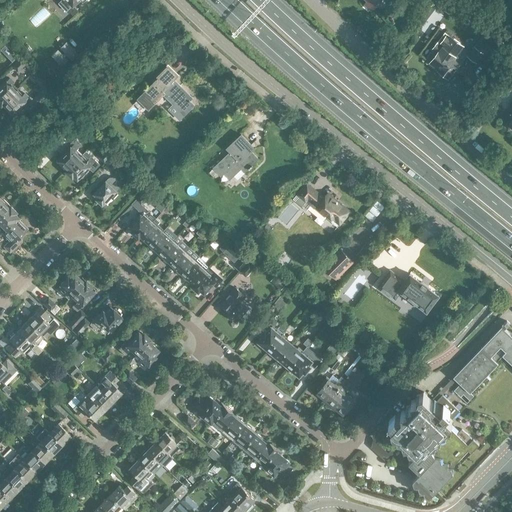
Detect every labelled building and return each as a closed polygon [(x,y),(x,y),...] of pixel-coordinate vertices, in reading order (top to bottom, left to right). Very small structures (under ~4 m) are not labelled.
[(83,0),(61,0),(59,2),(67,11),(79,0),(82,0),(83,1),(83,0)] [(366,0),(365,2),(372,9),(380,0),(366,0)] [(500,59),(509,47),(485,31),(468,55),(484,67),(494,55),(500,59)] [(425,58),(447,74),(456,62),(451,58),(454,55),(461,45),(450,36),(450,37),(444,33),(432,49),(425,58)] [(19,58),(11,65),(17,72),(26,64),(19,58)] [(193,97),(175,79),(178,76),(169,67),(139,98),(149,108),(156,102),(154,101),(164,91),(166,93),(165,94),(173,102),(168,107),(180,119),(185,114),(194,104),(191,100),(193,97)] [(16,89),(20,86),(10,76),(0,85),(0,104),(0,105),(2,104),(1,103),(16,89)] [(33,98),(38,104),(51,93),(45,87),(33,98)] [(21,94),(16,89),(1,103),(2,104),(13,114),(18,109),(16,107),(22,102),(26,105),(31,101),(27,97),(29,95),(25,91),(23,93),(23,92),(21,94)] [(77,137),(84,129),(78,123),(71,131),(77,137)] [(214,167),(209,172),(213,176),(219,171),(222,175),(225,172),(231,178),(243,167),(246,171),(250,167),(251,168),(255,164),(254,164),(259,159),(252,151),(255,148),(241,133),(226,148),(230,152),(214,167)] [(68,169),(82,154),(77,149),(82,144),(75,137),(71,142),(73,144),(66,151),(65,151),(63,153),(59,150),(54,156),(68,169)] [(105,162),(112,154),(106,149),(99,157),(105,162)] [(93,171),(101,163),(87,150),(82,154),(68,169),(66,170),(73,177),(74,175),(78,179),(89,167),(93,171)] [(112,154),(105,162),(105,163),(106,162),(109,165),(108,166),(113,170),(116,167),(120,163),(116,158),(112,154)] [(120,163),(116,167),(121,172),(125,168),(120,163)] [(113,198),(118,193),(117,192),(120,188),(121,186),(121,184),(120,182),(115,178),(113,177),(111,177),(109,178),(106,181),(94,193),(98,197),(97,199),(103,204),(111,196),(113,198)] [(325,197),(307,183),(294,199),(302,206),(304,204),(324,220),(329,214),(339,223),(350,211),(328,193),(325,197)] [(141,205),(151,195),(145,190),(136,200),(141,205)] [(0,215),(10,206),(0,196),(0,215)] [(160,201),(156,206),(161,210),(167,205),(160,201)] [(154,221),(157,217),(151,212),(151,211),(144,204),(136,213),(139,215),(129,225),(133,229),(131,231),(139,238),(141,236),(141,235),(154,221)] [(171,208),(167,205),(163,210),(166,213),(171,208)] [(0,230),(3,233),(6,230),(17,219),(18,217),(15,214),(17,212),(10,206),(0,215),(0,224),(1,226),(0,226),(0,230)] [(141,235),(141,236),(145,239),(145,242),(148,244),(150,244),(151,244),(164,230),(159,226),(161,223),(161,221),(157,217),(154,221),(141,235)] [(191,222),(187,218),(183,223),(186,227),(191,222)] [(17,219),(6,230),(3,233),(10,240),(3,246),(9,252),(21,240),(18,237),(27,229),(17,219)] [(160,253),(174,239),(164,230),(151,244),(151,245),(151,247),(154,250),(157,250),(160,253)] [(173,265),(190,247),(177,235),(174,239),(160,253),(164,257),(164,259),(167,262),(170,262),(173,265)] [(228,246),(224,243),(219,248),(223,251),(228,246)] [(230,245),(224,252),(234,261),(240,254),(230,245)] [(183,274),(199,257),(200,256),(190,247),(173,265),(177,269),(177,271),(180,274),(182,273),(183,274)] [(323,265),(336,278),(353,261),(340,248),(323,265)] [(239,271),(248,260),(243,255),(233,266),(239,271)] [(193,283),(206,269),(208,266),(199,257),(183,274),(184,275),(184,277),(187,280),(189,279),(193,283)] [(248,260),(239,271),(246,277),(256,266),(255,265),(257,263),(252,258),(250,261),(248,260)] [(193,283),(191,285),(199,292),(201,290),(204,293),(213,284),(216,286),(223,278),(214,270),(211,274),(206,269),(193,283)] [(440,293),(417,275),(409,269),(402,278),(390,269),(378,286),(395,299),(401,292),(427,311),(440,293)] [(70,297),(83,283),(84,282),(74,273),(69,278),(67,276),(56,289),(64,297),(65,296),(68,299),(70,297)] [(82,305),(94,292),(90,288),(92,286),(85,280),(84,282),(83,283),(70,297),(75,302),(72,306),(78,312),(66,325),(71,330),(83,317),(85,315),(78,308),(81,304),(82,305)] [(247,296),(236,287),(221,304),(227,309),(225,312),(236,322),(242,315),(244,317),(246,318),(248,318),(249,317),(251,315),(252,313),(252,311),(251,310),(249,308),(249,307),(242,301),(247,296)] [(287,301),(281,296),(269,310),(276,315),(287,301)] [(55,314),(60,308),(48,298),(43,303),(55,314)] [(46,340),(59,327),(48,315),(49,315),(39,306),(36,309),(37,310),(27,320),(43,336),(46,340)] [(96,319),(90,325),(96,330),(100,326),(106,331),(107,330),(107,331),(108,331),(110,332),(122,319),(119,316),(120,316),(119,315),(120,312),(117,309),(114,310),(112,309),(109,307),(105,312),(103,311),(102,311),(95,318),(96,319)] [(83,317),(71,330),(77,335),(89,323),(83,317)] [(36,344),(43,336),(27,320),(18,329),(31,342),(33,341),(36,344)] [(511,335),(508,331),(506,328),(510,323),(508,320),(454,376),(470,392),(471,391),(498,363),(491,356),(501,346),(506,351),(503,354),(511,363),(511,335)] [(262,337),(259,341),(263,345),(263,348),(266,350),(269,350),(282,334),(286,329),(289,326),(283,321),(276,329),(272,325),(268,331),(265,329),(260,335),(262,337)] [(289,326),(286,329),(290,332),(295,326),(291,323),(289,326)] [(23,352),(29,346),(28,345),(31,342),(18,329),(9,338),(12,341),(6,348),(15,357),(21,351),(22,351),(23,351),(23,352)] [(142,335),(137,331),(133,335),(133,334),(129,339),(127,342),(125,341),(118,348),(125,355),(129,351),(135,355),(148,341),(150,339),(143,333),(142,335)] [(282,334),(269,350),(273,354),(273,356),(276,359),(279,358),(279,359),(292,342),(282,334)] [(312,341),(308,337),(303,343),(307,346),(312,341)] [(392,352),(396,346),(381,337),(374,347),(387,357),(391,351),(392,352)] [(340,346),(334,340),(326,349),(333,355),(340,346)] [(363,356),(366,351),(353,340),(350,345),(363,356)] [(148,341),(135,355),(138,359),(136,361),(144,368),(147,364),(148,365),(155,357),(154,355),(158,350),(148,341)] [(302,351),(292,342),(279,359),(280,359),(280,361),(283,364),(285,363),(289,367),(302,351)] [(302,351),(289,367),(290,368),(290,370),(293,372),(295,372),(299,376),(303,371),(305,373),(310,367),(308,365),(309,364),(314,368),(322,358),(307,346),(302,351)] [(339,359),(346,350),(342,347),(337,352),(339,354),(336,357),(335,356),(328,365),(335,370),(342,362),(339,359)] [(101,356),(106,361),(113,354),(108,349),(101,356)] [(0,361),(0,379),(3,383),(16,369),(6,359),(2,363),(0,361)] [(64,368),(67,371),(68,370),(72,374),(78,368),(69,359),(63,365),(65,367),(64,368)] [(112,401),(121,392),(114,384),(119,379),(109,370),(100,380),(101,381),(96,386),(100,389),(112,401)] [(362,375),(357,370),(355,373),(351,371),(345,378),(340,385),(341,385),(328,401),(341,412),(347,405),(349,407),(355,399),(346,391),(348,388),(347,387),(349,384),(354,388),(361,381),(359,379),(359,378),(362,375)] [(136,378),(129,371),(124,376),(131,383),(136,378)] [(345,378),(345,379),(341,376),(338,380),(337,380),(335,382),(329,377),(323,386),(325,387),(319,394),(328,401),(341,385),(340,385),(345,378)] [(37,392),(42,387),(33,378),(28,383),(37,392)] [(474,394),(471,391),(470,392),(461,383),(461,384),(460,383),(454,388),(468,401),(474,394)] [(11,391),(5,385),(2,388),(8,395),(11,391)] [(112,401),(100,389),(95,394),(90,390),(86,394),(87,395),(91,399),(91,398),(103,410),(112,401)] [(457,433),(452,429),(447,423),(452,418),(460,410),(443,394),(435,402),(424,392),(419,392),(418,397),(414,398),(412,402),(408,403),(407,408),(403,409),(402,413),(402,414),(399,418),(395,414),(390,420),(393,423),(392,424),(393,424),(391,425),(393,430),(397,431),(398,435),(403,436),(403,437),(388,452),(373,438),(371,447),(387,463),(407,442),(409,444),(409,446),(414,447),(419,452),(409,461),(420,472),(418,475),(413,480),(414,485),(418,486),(420,490),(424,491),(425,495),(427,496),(430,497),(453,472),(452,467),(469,450),(471,452),(479,444),(474,438),(473,439),(462,428),(457,433)] [(91,399),(87,395),(73,409),(81,417),(86,412),(94,420),(103,410),(91,398),(91,399)] [(211,422),(224,407),(213,398),(212,399),(209,397),(205,402),(199,398),(194,404),(202,411),(201,414),(211,422)] [(68,414),(56,402),(51,407),(63,418),(68,414)] [(224,407),(211,422),(212,423),(213,422),(223,430),(234,416),(231,413),(233,410),(226,405),(224,407)] [(15,417),(20,422),(23,419),(18,414),(15,417)] [(192,428),(196,423),(188,415),(183,420),(192,428)] [(234,416),(223,430),(233,439),(245,425),(234,416)] [(57,422),(48,432),(62,445),(71,435),(57,422)] [(245,425),(233,439),(243,447),(255,434),(245,425)] [(182,448),(187,443),(178,434),(174,439),(166,431),(157,441),(170,454),(171,455),(180,446),(182,448)] [(48,432),(39,441),(53,454),(62,445),(48,432)] [(265,442),(255,434),(243,447),(254,456),(265,442)] [(39,441),(31,449),(44,462),(53,454),(39,441)] [(170,454),(157,441),(148,450),(160,462),(165,457),(166,458),(170,454)] [(254,456),(264,465),(277,449),(270,444),(269,445),(265,442),(254,456)] [(217,461),(222,456),(212,448),(207,454),(217,461)] [(31,449),(22,458),(36,471),(44,462),(31,449)] [(264,465),(276,475),(277,474),(284,480),(290,473),(284,468),(289,463),(286,460),(287,460),(277,451),(278,450),(277,449),(264,465)] [(163,465),(160,462),(148,450),(139,459),(151,471),(153,472),(155,474),(163,465)] [(228,459),(232,462),(237,457),(233,454),(228,459)] [(222,456),(217,461),(217,462),(217,461),(229,470),(233,465),(222,456)] [(22,458),(14,467),(27,480),(36,471),(22,458)] [(144,493),(154,483),(148,477),(153,472),(151,471),(139,459),(130,468),(135,474),(130,479),(144,493)] [(209,459),(204,464),(208,467),(212,462),(209,459)] [(27,480),(14,467),(11,464),(2,473),(5,476),(18,489),(27,480)] [(246,465),(242,470),(246,473),(250,468),(246,465)] [(193,483),(196,479),(191,475),(188,478),(193,483)] [(5,476),(0,480),(0,488),(10,498),(18,489),(5,476)] [(265,479),(260,484),(269,493),(274,487),(265,479)] [(237,490),(231,496),(245,509),(247,510),(252,504),(251,503),(255,499),(237,482),(233,486),(237,490)] [(119,485),(110,495),(122,507),(126,510),(139,497),(128,486),(124,490),(119,485)] [(174,493),(180,499),(188,491),(182,485),(174,493)] [(0,488),(0,505),(1,507),(10,498),(0,488)] [(158,509),(161,511),(167,511),(178,500),(172,494),(158,509)] [(116,511),(122,507),(110,495),(101,504),(109,511),(116,511)] [(231,496),(222,505),(228,511),(242,511),(245,509),(231,496)] [(195,505),(186,497),(181,501),(191,510),(195,505)] [(218,502),(208,511),(228,511),(222,505),(218,502)] [(189,511),(180,503),(175,507),(180,511),(189,511)]
